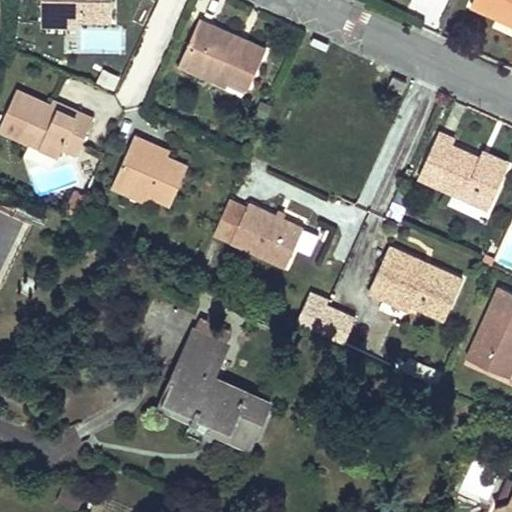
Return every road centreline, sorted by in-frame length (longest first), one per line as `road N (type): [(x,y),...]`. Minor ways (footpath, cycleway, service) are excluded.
road 1 (unknown): [(429,57),(362,196),(342,200),(273,183)]
road 2 (residential): [(0,429),(58,435),(113,416),(151,369),(177,306)]
road 3 (residential): [(302,0),(511,94)]
